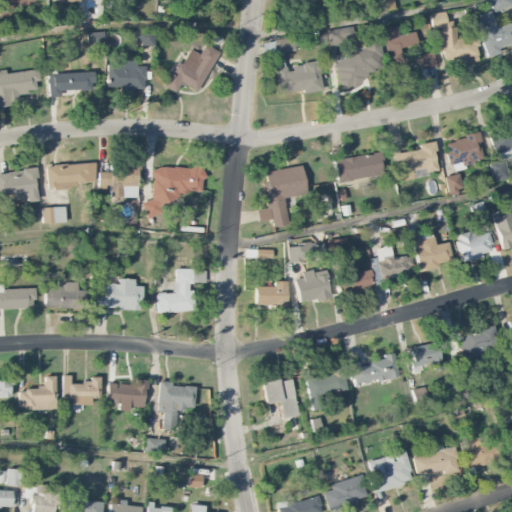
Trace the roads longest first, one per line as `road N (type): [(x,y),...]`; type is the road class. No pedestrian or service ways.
road 1 (residential): [(511,288),(249,353),(0,344)]
road 2 (residential): [(511,89),(257,140),(141,127),(0,138)]
road 3 (residential): [(246,511),(229,402),(226,288),(252,0)]
